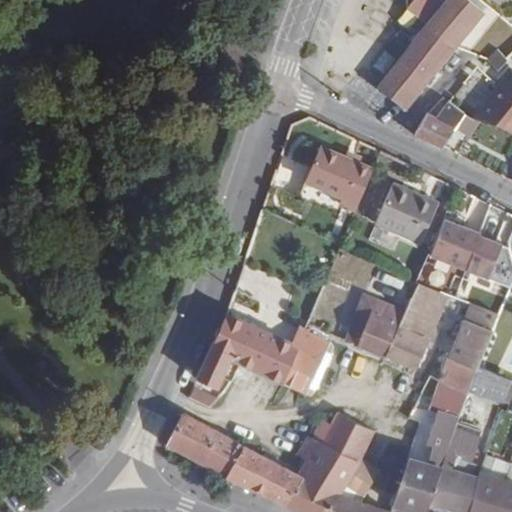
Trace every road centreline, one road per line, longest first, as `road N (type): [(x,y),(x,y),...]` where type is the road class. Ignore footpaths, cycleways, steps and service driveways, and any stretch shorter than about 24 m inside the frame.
road 1 (tertiary): [(278,85),(212,284),(164,392)]
road 2 (residential): [(278,85),(511,197)]
road 3 (residential): [(164,392),(223,418),(268,426),(309,417),(350,394),(383,394)]
